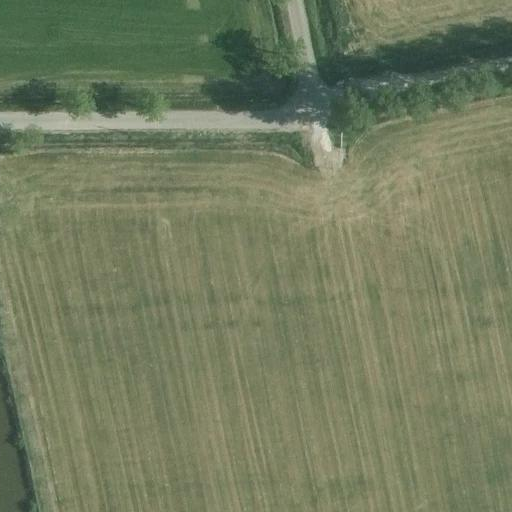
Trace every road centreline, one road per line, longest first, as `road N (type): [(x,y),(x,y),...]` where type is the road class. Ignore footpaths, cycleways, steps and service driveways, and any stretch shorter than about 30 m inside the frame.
road 1 (track): [(0,126),(211,124),(273,120),(309,108)]
road 2 (track): [(309,108),(511,66)]
